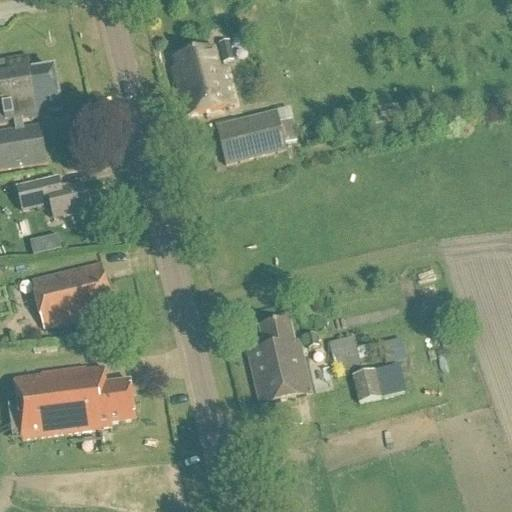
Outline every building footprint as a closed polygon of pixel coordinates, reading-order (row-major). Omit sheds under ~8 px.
[(218,48),(223,68),(234,65),(229,45),(218,48)] [(185,124),(234,111),(225,74),(219,75),(213,54),(174,64),(176,74),(172,75),(185,124)] [(24,127),(40,125),(51,123),(50,117),(64,115),(58,76),(35,79),(32,62),(0,67),(0,130),(14,129),(15,134),(0,136),(0,175),(47,168),(41,130),(24,132),(24,127)] [(277,116),(215,132),(225,171),(287,155),(277,116)] [(60,194),(57,184),(17,193),(22,216),(50,210),(53,224),(88,217),(82,189),(60,194)] [(110,308),(100,270),(33,287),(46,333),(107,317),(105,309),(110,308)] [(262,412),(311,399),(298,348),(293,350),(287,326),(257,334),(262,357),(249,360),(262,412)] [(306,341),(308,354),(319,352),(316,339),(306,341)] [(329,348),(336,379),(362,373),(355,342),(329,348)] [(402,344),(381,349),(385,368),(407,364),(402,344)] [(401,370),(353,381),(359,409),(407,398),(401,370)] [(106,389),(104,373),(14,385),(22,443),(116,431),(116,429),(136,426),(130,385),(106,389)]
